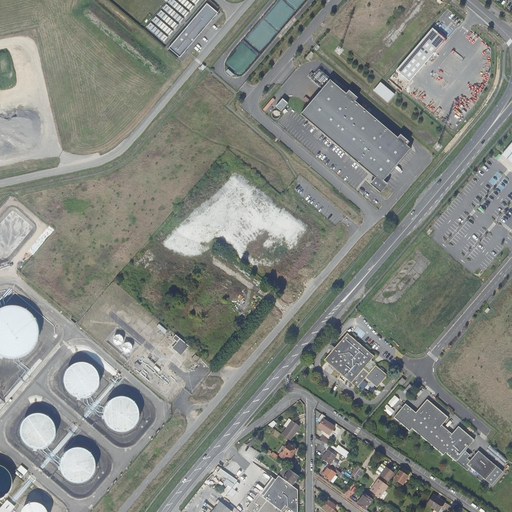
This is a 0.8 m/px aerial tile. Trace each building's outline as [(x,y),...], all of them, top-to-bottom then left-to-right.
[(194,6),(186,0),(179,0),(179,1),(191,11),(194,6)] [(283,0),(279,0),(264,17),(278,30),(295,10),(283,0)] [(285,0),(297,9),(304,0),(285,0)] [(218,13),(207,3),(169,48),(180,57),(218,13)] [(189,13),(177,3),(174,7),(185,17),(189,13)] [(184,19),(172,9),(168,13),(180,23),(184,19)] [(178,25),(167,15),(163,19),(175,29),(178,25)] [(263,19),(247,39),(261,51),(277,31),(263,19)] [(173,31),(162,22),(158,26),(170,35),(173,31)] [(433,25),(393,71),(406,83),(446,37),(433,25)] [(168,37),(156,28),(153,32),(164,42),(168,37)] [(243,43),(226,62),(240,75),(257,55),(243,43)] [(311,80),(322,89),(330,80),(318,70),(311,80)] [(347,95),(330,80),(322,89),(315,98),(301,114),(378,179),(372,186),(382,194),(388,186),(384,183),(412,150),(408,147),(411,144),(401,135),(399,139),(356,103),(359,99),(350,91),(347,95)] [(395,94),(381,81),(374,90),(388,102),(395,94)] [(282,99),(276,107),(281,111),(288,103),(282,99)] [(279,112),(278,111),(277,111),(275,111),(274,111),(273,112),(272,113),(272,114),(272,116),(272,117),(273,118),(275,119),(276,119),(278,119),(279,118),(280,117),(280,115),(280,114),(280,113),(279,112)] [(511,143),(502,155),(511,163),(511,143)] [(15,306),(10,306),(5,307),(5,308),(2,309),(0,309),(0,355),(1,356),(8,358),(14,359),(17,358),(18,358),(23,357),(27,354),(30,352),(35,346),(38,340),(39,334),(39,329),(36,320),(33,316),(26,310),(19,307),(15,306)] [(372,370),(366,366),(371,360),(374,357),(348,334),(347,334),(324,360),(325,361),(324,361),(351,384),(351,383),(351,384),(363,370),(368,375),(365,378),(366,378),(365,378),(377,388),(387,376),(376,366),(372,370)] [(120,335),(119,335),(118,335),(116,335),(115,336),(114,338),(113,339),(113,340),(113,342),(114,343),(115,344),(116,345),(117,345),(118,345),(119,345),(120,345),(121,344),(122,344),(123,342),(124,341),(124,339),(123,338),(123,337),(122,336),(121,335),(120,335)] [(177,343),(172,348),(176,351),(175,352),(176,354),(178,353),(181,356),(189,347),(176,335),(173,339),(174,340),(173,341),(175,343),(176,341),(177,343)] [(129,343),(127,343),(126,343),(125,344),(124,344),(123,346),(122,347),(122,349),(123,350),(124,352),(125,352),(126,353),(127,353),(128,353),(129,353),(130,352),(131,352),(132,351),(132,350),(133,349),(133,348),(133,347),(132,345),(131,344),(130,343),(129,343)] [(158,360),(151,354),(150,355),(152,357),(151,358),(149,356),(148,358),(155,364),(158,360)] [(168,386),(172,382),(168,378),(169,377),(165,373),(163,374),(161,372),(160,373),(145,360),(146,359),(142,356),(138,361),(164,383),(163,383),(165,385),(166,384),(168,386)] [(377,365),(371,360),(366,366),(372,370),(376,366),(377,365)] [(85,363),(79,363),(75,364),(73,365),(69,368),(67,371),(66,373),(65,377),(64,382),(65,384),(66,388),(69,392),(71,394),(75,397),(79,398),(84,398),(85,398),(87,397),(91,396),(93,394),(95,392),(98,388),(99,384),(100,382),(99,377),(98,373),(97,371),(95,368),(90,365),(85,363)] [(150,374),(144,369),(138,375),(148,383),(150,381),(147,378),(150,374)] [(363,370),(351,384),(357,388),(365,378),(368,375),(363,370)] [(395,395),(388,402),(393,406),(400,399),(395,395)] [(125,397),(119,397),(115,398),(110,402),(106,406),(106,408),(105,410),(105,413),(104,414),(104,416),(105,420),(106,423),(108,425),(111,429),(115,431),(119,432),(123,432),(126,432),(131,430),(133,429),(136,425),(138,422),(140,416),(139,412),(138,408),(136,404),(132,400),(127,398),(125,397)] [(425,403),(416,413),(406,404),(394,418),(410,431),(412,429),(444,455),(446,452),(457,462),(463,454),(467,458),(470,455),(465,451),(475,440),(458,427),(451,436),(441,427),(448,418),(431,403),(429,405),(427,403),(426,404),(425,403)] [(39,414),(34,414),(31,416),(27,418),(24,421),(23,423),(21,428),(21,433),(21,436),(23,440),(24,442),(26,445),(32,448),(36,449),(38,449),(40,449),(41,449),(45,448),(47,446),(50,445),(52,442),(55,438),(56,433),(55,428),(54,424),(52,421),(49,418),(46,416),(42,414),(39,414)] [(327,417),(323,415),(319,421),(322,423),(319,428),(330,436),(333,432),(335,434),(336,432),(334,431),(336,428),(325,420),(327,417)] [(282,435),(291,441),(296,434),(294,432),(299,426),(292,421),(282,435)] [(282,453),(279,456),(288,463),(297,450),(289,444),(287,447),(286,446),(285,447),(284,447),(282,448),(285,450),(283,453),(282,453)] [(347,457),(350,452),(339,444),(335,449),(347,457)] [(507,460),(491,446),(486,451),(503,465),(507,460)] [(81,448),(78,448),(74,449),(68,451),(66,453),(63,456),(62,459),(62,460),(61,462),(61,464),(61,468),(61,469),(62,473),(66,478),(68,480),(73,482),(78,483),(81,483),(85,482),(88,480),(91,478),(94,473),(96,468),(96,464),(95,460),(93,456),(92,454),(88,451),(86,450),(81,448)] [(322,459),(331,465),(337,457),(328,450),(322,459)] [(473,458),(470,460),(471,460),(467,465),(471,468),(486,480),(497,467),(479,451),(473,458)] [(463,454),(457,462),(468,471),(471,468),(467,465),(471,460),(470,460),(470,461),(467,458),(463,454)] [(8,471),(4,467),(0,465),(0,499),(3,498),(4,498),(7,496),(8,494),(9,493),(10,491),(12,487),(12,484),(12,479),(11,475),(8,471)] [(21,465),(17,470),(24,475),(28,470),(21,465)] [(338,470),(331,465),(323,475),(331,480),(338,470)] [(377,473),(389,483),(396,474),(387,468),(386,468),(382,465),(377,473)] [(504,473),(497,467),(486,480),(492,486),(504,473)] [(221,468),(218,472),(227,478),(235,484),(237,480),(223,470),(221,468)] [(365,471),(361,468),(357,474),(354,479),(357,481),(360,477),(365,471)] [(300,476),(291,470),(283,479),(292,486),(300,476)] [(396,479),(401,483),(404,485),(409,477),(401,471),(396,479)] [(251,511),(280,511),(285,506),(293,511),(297,511),(298,490),(292,486),(283,479),(279,477),(276,481),(263,498),(260,496),(254,504),(253,503),(248,509),(251,511)] [(235,484),(227,478),(223,482),(228,485),(232,488),(235,484)] [(276,481),(273,478),(260,495),(260,496),(263,498),(276,481)] [(378,481),(388,488),(389,486),(380,479),(378,481)] [(388,488),(378,481),(371,491),(380,498),(388,488)] [(232,488),(228,485),(225,489),(222,487),(218,492),(225,497),(232,488)] [(366,494),(359,503),(367,510),(374,500),(366,494)] [(443,511),(447,505),(444,503),(445,503),(433,494),(426,504),(438,511),(440,509),(443,511)] [(217,506),(220,502),(213,497),(211,500),(217,506)] [(0,508),(0,511),(10,511),(12,510),(15,507),(7,500),(5,503),(4,505),(0,508)] [(325,507),(330,511),(331,511),(334,509),(335,510),(338,506),(330,500),(325,507)] [(48,511),(47,509),(45,505),(41,503),(36,502),(31,502),(27,504),(24,507),(23,507),(21,511),(48,511)] [(221,502),(220,502),(217,506),(212,511),(232,511),(233,511),(221,502)]
